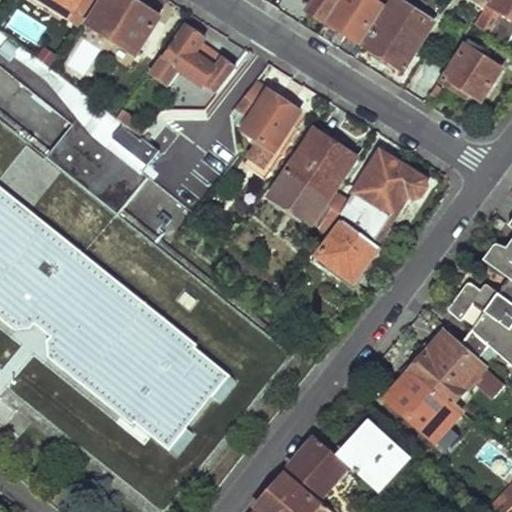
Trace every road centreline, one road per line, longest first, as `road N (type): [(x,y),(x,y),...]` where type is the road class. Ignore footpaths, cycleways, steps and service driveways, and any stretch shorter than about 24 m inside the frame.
road 1 (residential): [(227,511),(490,171)]
road 2 (residential): [(218,0),(490,171)]
